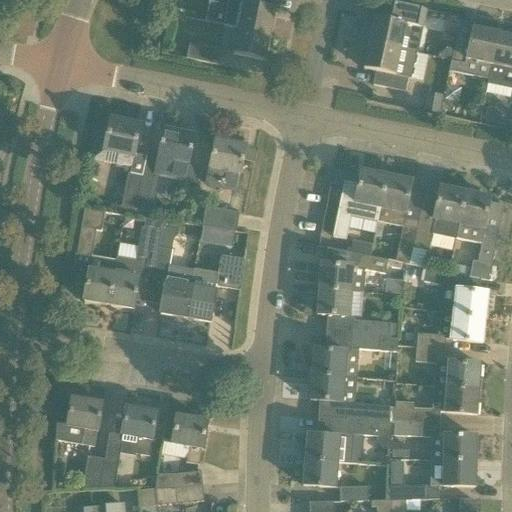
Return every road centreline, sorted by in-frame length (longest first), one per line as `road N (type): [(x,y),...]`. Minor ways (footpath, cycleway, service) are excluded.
road 1 (tertiary): [(4,511),(14,325),(60,64)]
road 2 (residential): [(260,373),(305,118)]
road 3 (residential): [(60,64),(305,118)]
road 4 (residential): [(305,118),(511,160)]
road 5 (residential): [(260,373),(107,347)]
road 6 (residential): [(257,511),(260,373)]
road 7 (residential): [(305,118),(329,0)]
